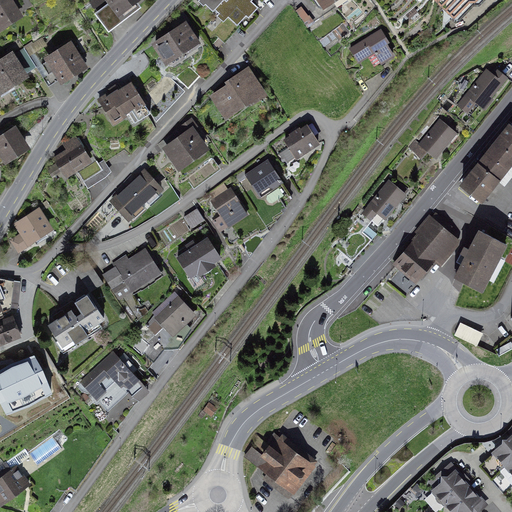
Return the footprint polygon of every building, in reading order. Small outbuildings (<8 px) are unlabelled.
[(14,0),(1,0),(0,1),(0,32),(25,16),(14,0)] [(109,0),(112,4),(97,15),(109,31),(140,7),(135,2),(137,0),(109,0)] [(206,0),(226,19),(229,16),(238,25),(257,7),(249,0),(206,0)] [(436,0),(455,18),(473,0),(436,0)] [(185,26),(156,44),(168,62),(197,44),(185,26)] [(380,32),(352,49),(359,61),(375,52),(381,62),(393,56),(380,32)] [(70,46),(48,59),(61,80),(83,67),(70,46)] [(13,55),(0,63),(0,87),(3,91),(26,77),(13,55)] [(233,85),(214,97),(227,116),(251,100),(253,103),(264,95),(248,70),(230,82),(233,85)] [(511,82),(497,71),(478,95),(495,109),(511,87),(511,82)] [(117,89),(101,99),(115,121),(142,104),(130,85),(119,92),(117,89)] [(187,135),(167,149),(179,167),(205,150),(191,130),(195,127),(191,121),(182,127),(187,135)] [(440,122),(421,144),(435,157),(454,135),(440,122)] [(306,128),(286,141),(297,158),(317,145),(306,128)] [(15,130),(0,139),(0,150),(7,161),(26,149),(15,130)] [(511,132),(509,130),(463,186),(481,200),(511,162),(511,132)] [(56,158),(67,175),(89,161),(75,139),(65,145),(68,150),(56,158)] [(286,161),(294,158),(290,148),(282,151),(286,161)] [(267,164),(248,176),(261,194),(279,182),(267,164)] [(144,173),(128,187),(144,205),(160,191),(144,173)] [(404,195),(389,183),(364,214),(371,219),(376,212),(385,219),(404,195)] [(128,187),(113,201),(129,219),(144,205),(128,187)] [(230,191),(214,201),(229,225),(245,215),(230,191)] [(190,227),(204,221),(200,208),(185,213),(190,227)] [(13,241),(19,250),(50,231),(39,213),(18,226),(23,234),(13,241)] [(365,226),(371,219),(364,214),(337,246),(353,258),(374,233),(365,226)] [(396,264),(416,281),(434,259),(439,263),(457,240),(432,220),(396,264)] [(480,234),(458,278),(482,290),(504,245),(480,234)] [(207,241),(180,259),(191,277),(199,272),(200,274),(213,266),(212,264),(218,259),(207,241)] [(158,274),(144,252),(106,275),(120,298),(158,274)] [(80,308),(51,327),(64,346),(103,321),(88,297),(77,304),(80,308)] [(178,299),(157,319),(173,335),(193,315),(178,299)] [(14,319),(0,323),(0,344),(21,336),(14,319)] [(460,321),(455,334),(478,344),(484,331),(460,321)] [(113,355),(82,383),(97,399),(117,380),(127,390),(137,381),(113,355)] [(12,369),(0,374),(0,407),(24,398),(12,369)] [(354,389),(339,411),(352,419),(366,398),(354,389)] [(315,462),(279,435),(270,446),(272,447),(263,459),(252,452),(248,458),(268,474),(265,478),(288,496),(315,462)] [(511,437),(494,454),(507,469),(511,463),(511,437)] [(0,458),(0,502),(2,505),(31,484),(16,466),(9,471),(0,458)] [(435,491),(447,505),(468,486),(456,473),(435,491)] [(447,505),(453,511),(467,511),(481,500),(468,486),(447,505)]
